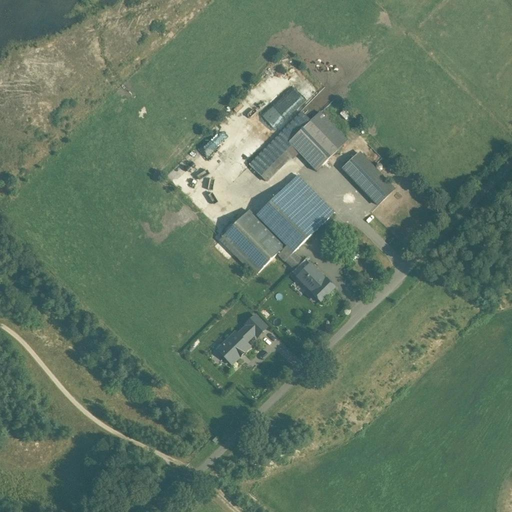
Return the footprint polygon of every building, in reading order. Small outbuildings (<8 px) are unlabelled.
[(259,154),(249,166),(267,184),(291,159),(293,161),(299,155),(316,173),(329,161),(331,159),(348,142),(320,112),(310,122),(302,113),(259,154)] [(373,167),(360,153),(352,161),(342,170),(377,207),(387,198),(396,190),(380,174),(373,167)] [(250,211),(219,241),(255,278),(278,256),(285,264),(286,263),(294,271),(292,274),(322,304),(335,291),(305,261),(304,262),(295,254),(336,213),(298,176),(256,217),(250,211)] [(347,245),(339,253),(347,262),(355,254),(347,245)] [(236,332),(216,351),(232,368),(253,349),(248,344),(255,338),(257,340),(268,328),(256,315),(244,327),(245,328),(238,335),(236,332)]
